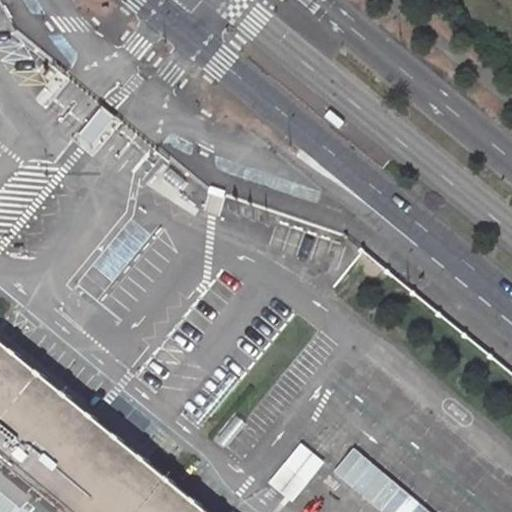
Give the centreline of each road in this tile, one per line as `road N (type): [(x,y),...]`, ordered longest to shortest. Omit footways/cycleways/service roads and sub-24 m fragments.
road 1 (primary): [(179,28),(511,306)]
road 2 (primary): [(511,160),(315,0)]
road 3 (unknown): [(98,184),(156,209),(196,253)]
